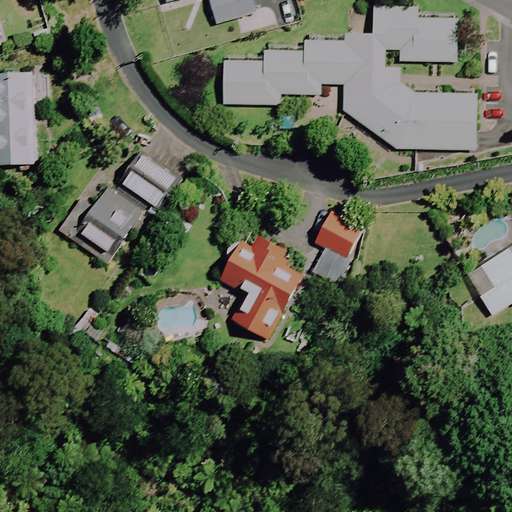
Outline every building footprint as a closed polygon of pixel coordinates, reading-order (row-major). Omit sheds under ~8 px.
[(263,64),(225,63),(223,105),(279,107),(280,97),(319,98),(319,86),(342,86),(341,112),(391,149),(472,152),(474,95),(416,94),(400,82),(400,66),(385,66),(385,49),(400,50),(400,59),(456,61),(457,18),(416,17),(416,6),(371,4),(370,29),(344,28),(344,42),(302,42),(301,52),(263,51),(263,64)] [(0,167),(37,167),(37,76),(0,75),(0,167)] [(178,181),(145,158),(125,187),(159,209),(178,181)] [(122,237),(126,240),(144,216),(111,192),(93,216),(97,219),(122,237)] [(365,232),(333,215),(325,230),(357,247),(365,232)] [(122,237),(97,219),(86,235),(111,253),(122,237)] [(305,276),(278,262),(283,251),(267,242),(259,238),(254,249),(242,244),(225,279),(254,293),(238,324),(271,341),(305,276)] [(155,285),(170,260),(152,249),(137,274),(155,285)] [(511,249),(468,276),(494,317),(511,305),(511,249)] [(350,266),(325,253),(314,274),(340,286),(350,266)]
